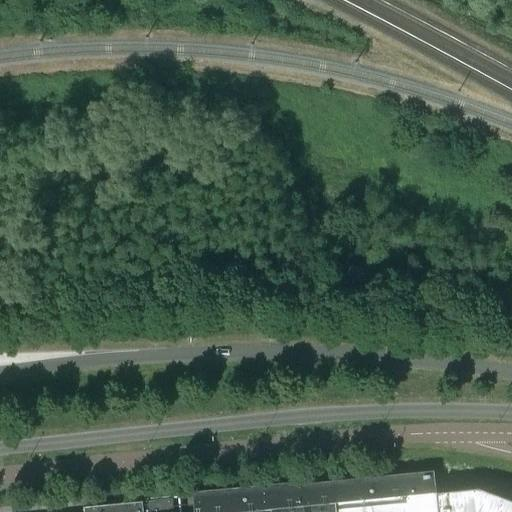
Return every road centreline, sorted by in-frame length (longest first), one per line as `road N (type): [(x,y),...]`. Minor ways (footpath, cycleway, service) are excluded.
road 1 (tertiary): [(0,449),(369,411),(511,412)]
road 2 (tertiary): [(511,372),(339,354),(191,353),(0,371)]
